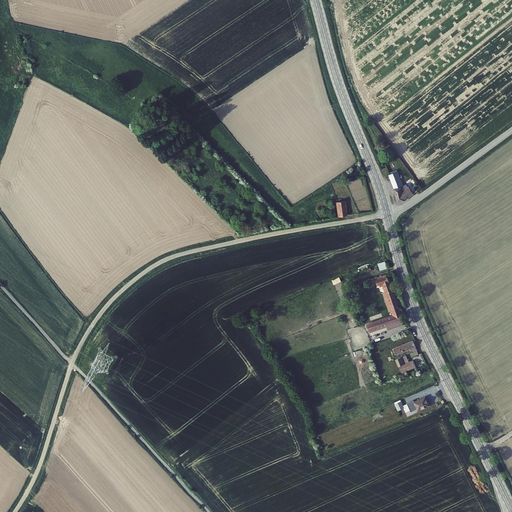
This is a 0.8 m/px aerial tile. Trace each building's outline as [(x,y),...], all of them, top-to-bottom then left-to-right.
[(390,176),(396,190),(401,189),(404,187),(398,172),(390,176)] [(406,199),(414,194),(407,185),(404,187),(401,189),(396,190),(399,202),(406,199)] [(346,199),(337,201),(340,216),(349,214),(346,199)] [(389,274),(376,279),(379,287),(384,285),(396,316),(368,326),(371,332),(405,319),(389,274)] [(415,339),(395,350),(400,359),(403,357),(401,354),(414,347),(416,351),(420,349),(415,339)] [(387,341),(381,343),(384,351),(390,348),(387,341)] [(406,364),(402,366),(405,373),(418,366),(415,360),(406,364)] [(429,397),(417,402),(421,411),(433,406),(429,397)]
